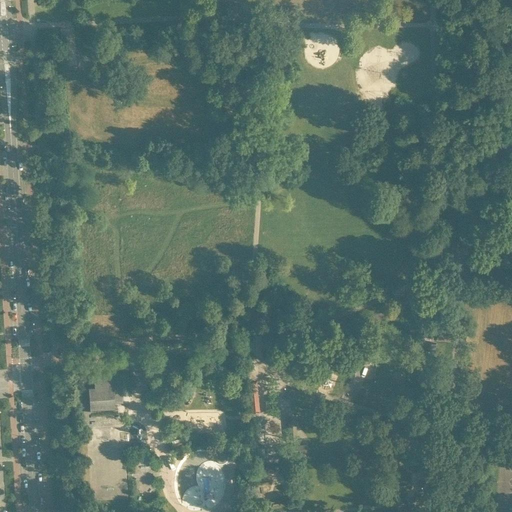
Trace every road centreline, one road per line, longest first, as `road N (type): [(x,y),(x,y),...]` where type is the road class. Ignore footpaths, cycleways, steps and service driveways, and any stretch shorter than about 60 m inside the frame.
road 1 (secondary): [(25,384),(9,99)]
road 2 (secondary): [(33,511),(25,384)]
